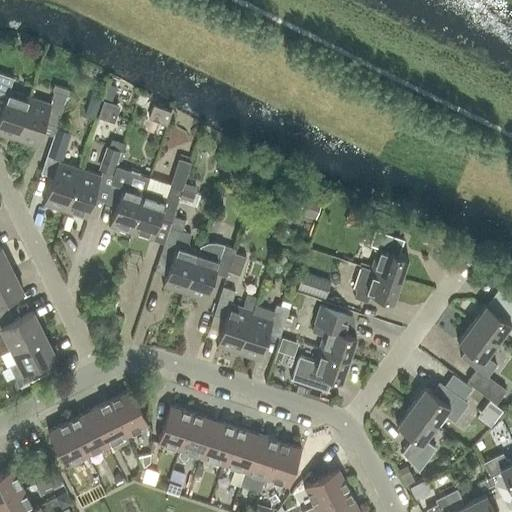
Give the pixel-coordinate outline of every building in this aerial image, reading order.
[(0,134),(16,140),(30,96),(10,89),(14,77),(0,72),(0,134)] [(54,84),(52,91),(55,92),(53,99),(65,103),(67,95),(69,89),(54,84)] [(112,84),(108,96),(114,98),(118,86),(112,84)] [(37,147),(52,103),(30,96),(16,140),(37,147)] [(141,96),(135,106),(143,111),(149,100),(141,96)] [(120,105),(103,100),(98,117),(114,123),(120,105)] [(95,118),(97,110),(90,108),(87,109),(85,114),(95,118)] [(167,127),(172,112),(166,110),(161,124),(167,127)] [(56,127),(41,174),(53,178),(58,160),(62,161),(72,132),(56,127)] [(113,174),(121,150),(107,145),(99,169),(113,174)] [(151,178),(150,178),(131,233),(153,240),(160,218),(171,222),(174,216),(181,198),(180,197),(185,183),(188,174),(192,163),(181,159),(177,170),(172,185),(151,178)] [(65,211),(80,167),(62,161),(58,160),(53,178),(44,204),(65,211)] [(87,218),(101,174),(80,167),(65,211),(87,218)] [(131,233),(150,178),(118,167),(112,183),(124,187),(110,226),(131,233)] [(195,187),(185,183),(180,197),(181,198),(192,202),(195,193),(193,192),(195,187)] [(316,218),(322,202),(306,196),(299,212),(316,218)] [(185,293),(199,249),(187,245),(191,233),(182,230),(186,220),(174,216),(171,222),(161,254),(172,258),(163,286),(185,293)] [(378,247),(371,268),(401,279),(409,256),(400,253),(405,239),(376,229),(371,244),(378,247)] [(228,271),(235,252),(236,248),(217,242),(208,243),(201,246),(200,249),(199,249),(185,293),(206,300),(215,272),(227,276),(228,271)] [(0,246),(0,274),(12,268),(1,246),(0,246)] [(247,256),(235,252),(228,271),(240,275),(247,256)] [(394,301),(401,279),(371,268),(371,269),(362,266),(354,288),(357,289),(354,297),(367,301),(370,293),(394,301)] [(23,290),(12,268),(0,274),(0,314),(10,310),(5,300),(23,290)] [(325,298),(331,280),(304,270),(298,288),(325,298)] [(238,353),(253,309),(252,308),(256,297),(248,294),(244,306),(232,302),(236,290),(224,286),(214,314),(226,318),(217,346),(238,353)] [(511,297),(509,295),(497,311),(486,303),(472,322),(498,341),(506,330),(511,333),(511,297)] [(280,336),(289,308),(277,304),(275,310),(255,304),(253,309),(238,353),(259,360),(269,332),(280,336)] [(324,335),(319,348),(349,358),(357,336),(345,332),(351,315),(321,305),(312,331),(324,335)] [(284,323),(293,326),(298,311),(289,308),(284,323)] [(15,320),(10,310),(0,314),(0,352),(1,354),(12,348),(12,349),(44,333),(33,310),(15,320)] [(116,334),(122,315),(109,311),(103,331),(116,334)] [(497,364),(487,356),(498,341),(472,322),(458,341),(467,348),(461,355),(478,368),(488,376),(497,364)] [(290,336),(292,328),(284,325),(282,330),(281,333),(290,336)] [(56,355),(44,333),(12,349),(18,361),(10,365),(20,386),(42,375),(37,364),(56,355)] [(295,354),(299,342),(283,337),(279,349),(295,354)] [(342,380),(349,358),(319,348),(315,361),(299,356),(292,378),(291,377),(290,378),(330,391),(330,390),(328,390),(333,377),(342,380)] [(488,376),(478,368),(468,381),(497,403),(507,389),(488,376)] [(468,402),(463,399),(473,386),(454,373),(444,385),(451,390),(444,400),(425,386),(411,405),(437,424),(445,413),(455,420),(468,402)] [(131,389),(110,399),(127,434),(148,423),(131,389)] [(127,434),(110,399),(90,410),(107,444),(127,434)] [(181,448),(193,412),(170,405),(158,441),(181,448)] [(425,439),(437,424),(411,405),(397,424),(414,436),(402,452),(420,471),(420,470),(436,447),(425,439)] [(107,444),(90,410),(70,420),(87,454),(107,444)] [(202,455),(214,419),(193,412),(181,448),(202,455)] [(224,463),(236,426),(214,419),(202,455),(224,463)] [(87,454),(70,420),(49,430),(66,465),(87,454)] [(245,470),(257,433),(236,426),(224,463),(236,466),(231,482),(238,484),(243,469),(245,470)] [(267,477),(279,440),(257,433),(245,470),(267,477)] [(289,484),(301,448),(279,440),(267,477),(289,484)] [(511,461),(509,463),(503,452),(484,462),(491,476),(502,471),(511,491),(511,461)] [(138,456),(144,467),(150,462),(149,454),(138,456)] [(405,481),(414,476),(408,464),(399,469),(405,481)] [(0,500),(24,488),(13,467),(0,473),(0,500)] [(153,483),(157,471),(146,468),(142,479),(153,483)] [(349,489),(339,468),(304,485),(315,506),(349,489)] [(61,482),(57,473),(47,478),(52,487),(61,482)] [(484,489),(495,484),(491,476),(480,482),(484,489)] [(183,485),(170,481),(167,490),(180,494),(183,485)] [(0,511),(26,511),(34,509),(34,508),(24,488),(0,500),(0,511)] [(353,511),(359,509),(349,489),(315,506),(317,511),(353,511)] [(61,507),(73,501),(67,491),(55,497),(61,507)] [(495,511),(486,493),(465,503),(469,511),(495,511)] [(469,511),(465,503),(453,509),(445,494),(436,499),(438,503),(427,509),(428,511),(469,511)] [(271,511),(273,508),(257,503),(254,511),(271,511)]
